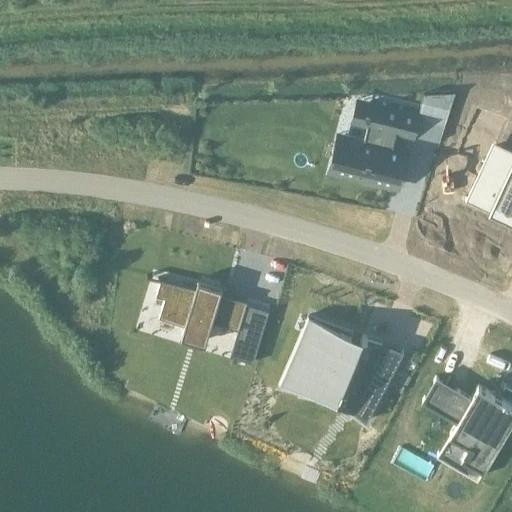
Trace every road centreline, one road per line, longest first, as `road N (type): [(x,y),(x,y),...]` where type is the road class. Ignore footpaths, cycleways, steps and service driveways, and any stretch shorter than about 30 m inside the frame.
road 1 (unclassified): [(0,178),(142,193),(298,231),(511,313)]
road 2 (track): [(265,0),(0,10)]
